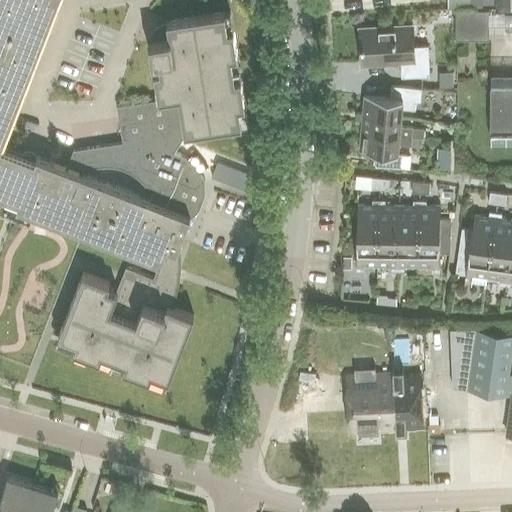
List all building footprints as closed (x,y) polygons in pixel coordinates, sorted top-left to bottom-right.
[(0,0),(0,200),(1,197),(19,204),(18,208),(155,261),(149,276),(137,271),(132,285),(121,281),(118,286),(83,272),(58,337),(75,344),(73,350),(150,379),(152,374),(169,380),(191,322),(194,315),(168,305),(171,296),(174,286),(176,276),(176,267),(177,257),(176,252),(194,206),(198,207),(203,195),(198,190),(205,185),(205,179),(186,156),(174,151),(185,134),(242,125),(239,108),(246,107),(233,29),(227,30),(224,13),(167,22),(169,38),(149,41),(158,99),(127,104),(129,117),(119,119),(123,143),(74,151),(66,167),(35,155),(34,158),(2,145),(57,0),(0,0)] [(510,0),(497,0),(497,11),(510,11),(510,0)] [(488,10),(456,10),(456,39),(489,39),(488,10)] [(401,77),(429,76),(428,46),(413,47),(413,26),(360,28),(362,64),(401,62),(401,77)] [(440,87),(454,87),(453,71),(440,71),(440,87)] [(511,82),(491,82),(491,131),(511,131),(511,82)] [(391,85),(390,94),(390,98),(364,95),(363,114),(401,118),(402,109),(415,110),(415,101),(420,101),(422,88),(391,85)] [(88,112),(88,101),(47,102),(47,113),(88,112)] [(401,118),(363,114),(356,113),(356,120),(362,121),(361,132),(424,138),(425,129),(400,126),(401,118)] [(401,155),(398,154),(399,145),(411,146),(412,142),(424,143),(424,138),(361,132),(359,151),(377,152),(376,164),(400,166),(401,155)] [(248,188),(255,173),(219,158),(212,174),(248,188)] [(371,187),(386,188),(387,178),(372,177),(371,187)] [(430,182),(413,180),(412,191),(429,193),(430,182)] [(507,193),(490,191),(489,202),(505,204),(507,193)] [(372,200),(372,204),(358,204),(356,271),(364,271),(364,266),(391,267),(391,271),(404,272),(404,267),(432,268),(432,272),(439,272),(439,253),(450,253),(451,219),(440,218),(441,205),(435,205),(435,207),(426,207),(426,201),(413,200),(413,207),(404,207),(404,203),(394,203),(394,207),(385,206),(386,200),(372,200)] [(466,274),(465,280),(472,281),(473,277),(500,281),(500,285),(511,286),(511,217),(511,218),(510,221),(501,220),(502,214),(489,212),(488,218),(479,217),(480,214),(475,214),(472,229),(462,228),(455,273),(466,274)] [(0,283),(4,285),(13,255),(0,251),(0,283)] [(5,315),(13,299),(0,293),(0,352),(5,355),(14,335),(11,334),(17,320),(5,315)] [(508,395),(511,367),(511,333),(477,328),(468,389),(508,395)] [(350,433),(424,429),(421,375),(404,376),(404,372),(346,375),(350,433)] [(12,511),(23,511),(33,484),(8,475),(0,499),(0,511),(10,511),(11,511),(12,511)] [(51,511),(58,492),(33,484),(23,511),(51,511)]
